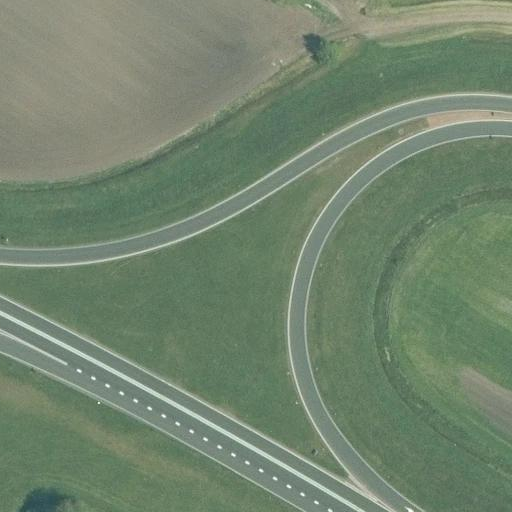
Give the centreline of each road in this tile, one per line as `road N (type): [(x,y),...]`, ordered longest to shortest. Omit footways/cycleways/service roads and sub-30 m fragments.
road 1 (trunk): [(511,110),(477,108),(400,123),(224,216),(109,256),(0,258)]
road 2 (trunk): [(389,511),(306,394),(302,289),(321,233),(369,178),(446,137),(511,133)]
road 3 (trunk): [(357,511),(35,335)]
road 4 (track): [(369,31),(511,20)]
